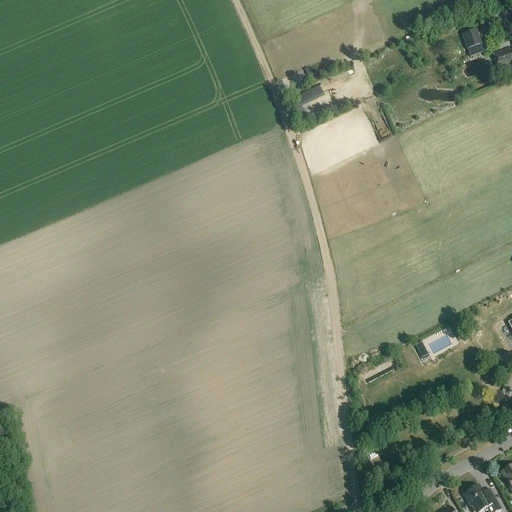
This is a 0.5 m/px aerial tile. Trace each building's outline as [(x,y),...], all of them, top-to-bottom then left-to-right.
[(481,46),(476,31),(461,36),(467,51),(481,46)] [(499,71),(511,66),(511,51),(511,48),(493,54),(499,71)] [(302,94),(306,105),(329,96),(325,85),(302,94)] [(421,343),(415,347),(418,354),(425,350),(421,343)] [(499,363),(492,367),(496,376),(504,372),(499,363)] [(511,468),(502,474),(511,492),(511,468)] [(487,511),(499,511),(501,511),(490,491),(484,495),(479,487),(463,496),(469,507),(471,508),(473,511),(483,511),(486,510),(487,511)]
